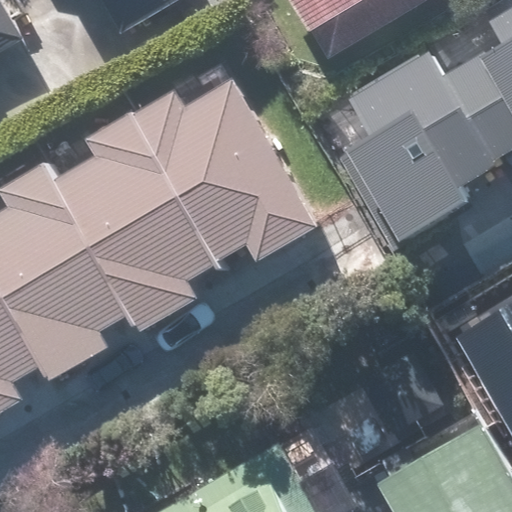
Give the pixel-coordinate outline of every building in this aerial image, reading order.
[(0,0),(0,62),(22,49),(5,21),(24,11),(17,0),(0,0)] [(417,0),(275,0),(309,61),(417,0)] [(511,0),(501,0),(294,113),(359,230),(511,146),(511,0)] [(0,162),(0,358),(261,204),(174,60),(0,162)] [(426,235),(389,255),(420,311),(456,291),(426,235)] [(511,295),(450,333),(511,436),(511,295)] [(400,349),(348,377),(382,440),(434,412),(400,349)] [(511,511),(511,477),(474,412),(366,475),(387,511),(511,511)] [(310,511),(273,445),(151,511),(310,511)]
